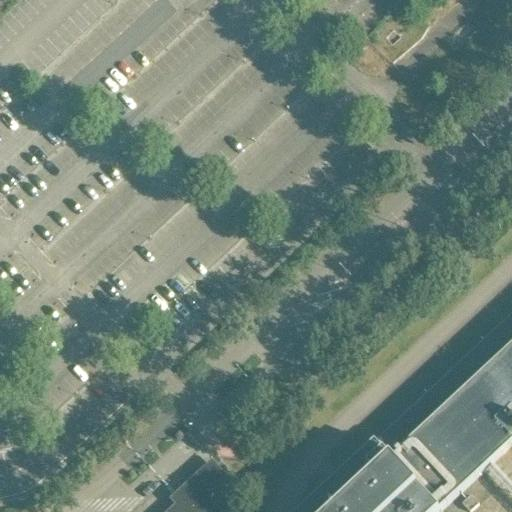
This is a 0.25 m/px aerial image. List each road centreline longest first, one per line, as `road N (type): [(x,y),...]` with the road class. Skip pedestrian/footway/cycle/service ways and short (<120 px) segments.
road 1 (unclassified): [(511,100),(182,409)]
road 2 (unclassified): [(203,431),(511,148)]
road 3 (unknown): [(105,318),(150,363),(405,132)]
road 4 (unknown): [(59,274),(319,37)]
road 5 (unknown): [(105,318),(362,85)]
road 6 (unknown): [(12,228),(266,0)]
road 7 (unknown): [(0,155),(171,0)]
